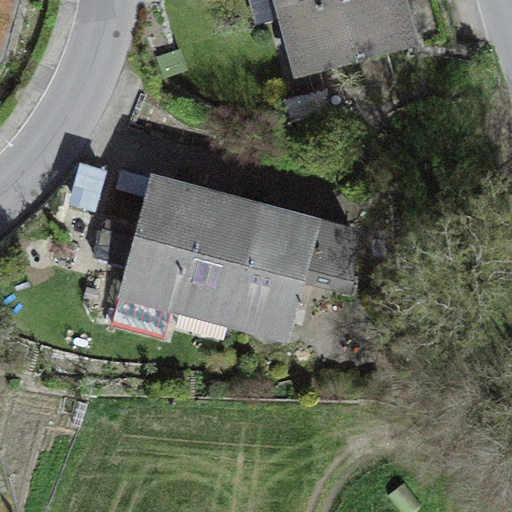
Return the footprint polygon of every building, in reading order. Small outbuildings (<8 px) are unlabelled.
[(0,0),(0,59),(4,54),(16,0),(0,0)] [(351,0),(288,0),(293,16),(351,0)] [(414,44),(401,0),(351,0),(293,16),(308,73),(414,44)] [(175,298),(179,299),(207,193),(150,177),(134,239),(104,232),(98,256),(126,263),(111,322),(165,336),(175,298)] [(179,299),(234,314),(263,207),(207,193),(179,299)] [(263,207),(234,314),(291,329),(305,278),(348,288),(353,232),(263,207)]
